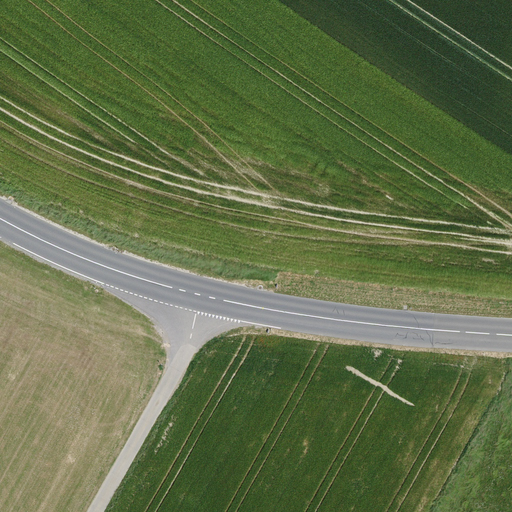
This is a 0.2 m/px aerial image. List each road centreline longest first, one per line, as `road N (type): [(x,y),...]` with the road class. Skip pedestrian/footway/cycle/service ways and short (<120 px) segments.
road 1 (secondary): [(511,335),(256,307),(127,274),(0,219)]
road 2 (track): [(199,294),(173,377),(98,511)]
